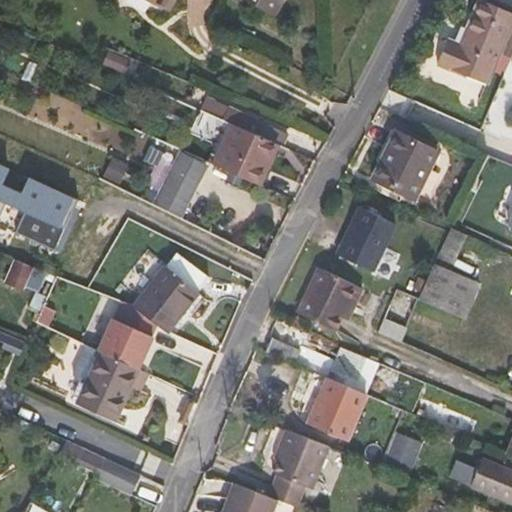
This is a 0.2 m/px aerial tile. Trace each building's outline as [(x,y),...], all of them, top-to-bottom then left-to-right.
[(147,0),(168,10),(173,0),(147,0)] [(248,0),(274,14),(281,0),(248,0)] [(483,83),(511,15),(511,12),(484,0),(475,0),(457,42),(444,36),(434,61),(483,83)] [(287,133),(206,97),(200,110),(233,124),(278,144),(283,146),(287,133)] [(215,165),(260,185),(278,144),(233,124),(215,165)] [(411,196),(434,149),(394,130),(371,176),(411,196)] [(159,193),(149,189),(144,200),(154,205),(156,203),(182,216),(206,168),(178,155),(159,193)] [(10,169),(0,164),(0,228),(1,227),(11,204),(30,213),(20,236),(41,245),(51,223),(67,230),(81,201),(32,178),(25,195),(3,184),(10,169)] [(51,223),(41,245),(86,266),(97,241),(74,231),(86,203),(81,201),(67,230),(51,223)] [(11,204),(1,227),(20,236),(30,213),(11,204)] [(397,223),(358,205),(336,253),(375,271),(397,223)] [(463,233),(448,226),(432,264),(446,270),(463,233)] [(167,329),(208,276),(177,252),(136,306),(161,325),(167,329)] [(33,265),(17,259),(9,278),(25,284),(33,265)] [(417,298),(462,318),(477,284),(446,270),(432,264),(417,298)] [(333,329),(339,314),(354,284),(319,267),(297,312),(333,329)] [(8,282),(23,288),(25,284),(9,278),(8,282)] [(347,317),(361,288),(354,284),(339,314),(347,317)] [(46,326),(59,298),(48,293),(36,322),(46,326)] [(161,325),(136,306),(120,300),(98,349),(100,350),(142,369),(161,325)] [(298,348),(271,336),(265,350),(292,362),(298,348)] [(139,391),(148,372),(142,369),(100,350),(78,401),(115,417),(129,387),(139,391)] [(308,422),(345,437),(363,392),(326,376),(308,422)] [(413,413),(402,408),(390,438),(413,448),(426,418),(413,413)] [(272,470),(275,472),(267,495),(274,497),(296,506),(306,484),(311,486),(329,445),(286,428),(279,444),(281,445),(272,470)] [(390,438),(384,452),(407,462),(413,448),(390,438)] [(98,470),(105,458),(66,441),(58,454),(98,470)] [(382,456),(375,453),(371,462),(379,465),(382,456)] [(131,493),(140,473),(105,458),(98,470),(94,477),(131,493)] [(476,468),(456,460),(453,466),(450,475),(511,499),(511,472),(480,459),(476,468)] [(221,511),(222,511),(268,511),(274,497),(267,495),(232,482),(221,511)]
